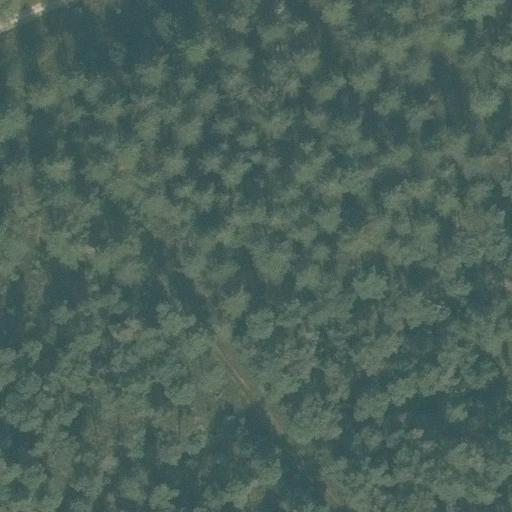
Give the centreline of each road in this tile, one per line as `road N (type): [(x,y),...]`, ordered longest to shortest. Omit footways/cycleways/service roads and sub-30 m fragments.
road 1 (track): [(8,80),(342,511)]
road 2 (track): [(183,0),(8,80)]
